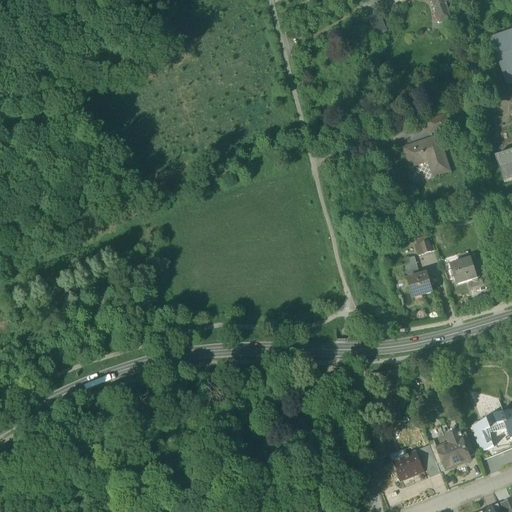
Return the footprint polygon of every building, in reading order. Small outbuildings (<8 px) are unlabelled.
[(434,9),(440,23),(451,19),(444,0),(427,0),(432,0),(436,8),(434,9)] [(511,10),(503,13),(507,23),(511,21),(511,10)] [(379,13),(368,18),(377,38),(388,33),(379,13)] [(511,32),(492,39),(507,84),(511,82),(511,32)] [(427,122),(431,135),(449,128),(445,116),(427,122)] [(431,172),(433,177),(451,171),(439,138),(424,143),(423,142),(404,149),(411,168),(428,162),(431,161),(434,171),(431,172)] [(511,151),(496,157),(504,183),(511,180),(511,151)] [(424,255),(432,252),(431,248),(429,241),(420,244),(424,255)] [(418,256),(424,255),(420,244),(415,246),(418,256)] [(402,261),(404,267),(416,263),(414,257),(402,261)] [(452,269),(457,286),(473,281),(476,282),(479,276),(476,274),(472,259),(461,262),(463,266),(452,269)] [(404,267),(407,279),(420,276),(416,263),(404,267)] [(407,279),(414,302),(423,300),(422,297),(433,293),(427,273),(420,276),(407,279)] [(511,410),(511,411),(510,410),(508,410),(506,410),(505,412),(504,414),(481,423),(479,422),(477,422),(475,423),(474,424),(473,426),(470,427),(474,436),(477,444),(479,444),(483,452),(511,440),(511,410)] [(442,461),(446,471),(456,467),(455,465),(470,459),(469,457),(461,436),(459,431),(446,436),(449,443),(437,448),(437,449),(442,461)] [(461,436),(469,457),(475,455),(467,434),(461,436)] [(437,449),(437,448),(434,441),(429,443),(430,446),(432,451),(437,449)] [(418,450),(424,465),(436,461),(432,451),(430,446),(418,450)] [(432,451),(436,461),(437,463),(442,461),(437,449),(432,451)] [(406,458),(406,456),(403,450),(389,456),(393,463),(406,458)] [(393,463),(399,481),(411,476),(411,478),(424,472),(420,462),(416,452),(406,456),(406,458),(393,463)] [(440,473),(437,463),(436,461),(424,465),(430,478),(441,474),(440,473)] [(440,473),(446,471),(442,461),(437,463),(440,473)] [(387,473),(376,477),(379,493),(393,488),(387,473)] [(509,500),(498,505),(498,504),(486,509),(487,511),(511,511),(511,507),(509,500)]
